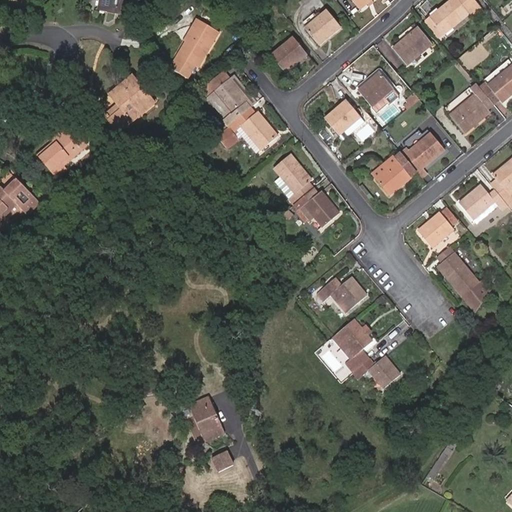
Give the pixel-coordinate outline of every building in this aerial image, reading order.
[(109,0),(106,12),(139,21),(144,0),(109,0)] [(344,0),(340,0),(337,3),(343,11),(349,7),(344,0)] [(445,34),(470,14),(479,6),(474,0),(451,0),(431,17),(445,34)] [(472,17),(482,9),(479,6),(470,14),(472,17)] [(343,26),(329,9),(308,27),(322,44),(343,26)] [(441,38),(445,34),(431,17),(426,21),(441,38)] [(189,46),(177,69),(194,78),(201,65),(204,67),(222,31),(202,20),(190,42),(191,43),(194,44),(192,48),(189,46)] [(434,44),(419,28),(394,48),(409,65),(434,44)] [(310,54),(296,37),(275,55),(289,71),(310,54)] [(476,85),(492,103),(498,98),(501,101),(511,91),(511,63),(487,84),(482,79),(476,85)] [(128,107),(114,118),(123,129),(155,103),(142,87),(146,84),(139,75),(128,83),(130,86),(118,95),(124,102),(128,107)] [(397,92),(383,75),(362,92),(376,109),(381,115),(402,98),(397,92)] [(232,126),(255,106),(251,101),(252,100),(234,77),(216,91),(234,113),(227,120),(232,126)] [(142,87),(155,103),(159,100),(146,84),(142,87)] [(452,112),(449,115),(464,133),(489,112),(486,108),(492,103),(476,85),(471,89),(468,85),(446,104),(452,112)] [(406,108),(416,102),(412,95),(402,102),(406,108)] [(110,113),(114,118),(128,107),(124,102),(110,113)] [(364,119),(350,103),(329,119),(343,137),(364,119)] [(442,107),(449,115),(452,112),(446,104),(442,107)] [(260,112),(255,106),(232,126),(236,131),(240,128),(258,150),(263,145),(279,132),(261,110),(260,112)] [(56,138),(72,124),(69,122),(54,135),(56,138)] [(84,138),(72,124),(56,138),(41,152),(58,171),(66,165),(63,161),(71,155),(68,152),(84,138)] [(409,149),(403,153),(417,170),(423,166),(425,168),(446,151),(433,134),(411,152),(409,149)] [(87,142),(84,138),(68,152),(71,155),(87,142)] [(417,170),(403,153),(397,158),(400,161),(379,179),(393,195),(414,178),(411,175),(417,170)] [(297,205),(317,188),(312,182),(315,180),(294,155),(277,169),(284,177),(298,194),(293,199),(297,205)] [(508,203),(511,207),(511,206),(511,156),(492,173),(495,177),(500,183),(495,187),(494,187),(497,190),(508,203)] [(397,157),(376,175),(379,179),(400,161),(397,158),(397,157)] [(417,170),(425,179),(430,174),(425,168),(423,166),(417,170)] [(0,197),(1,199),(0,200),(0,219),(13,207),(10,204),(17,198),(19,201),(29,211),(42,198),(19,176),(14,182),(12,179),(11,178),(4,185),(3,183),(0,186),(0,197)] [(284,177),(278,182),(293,199),(298,194),(284,177)] [(490,182),(495,187),(500,183),(495,177),(490,182)] [(508,203),(497,190),(492,194),(484,185),(462,203),(476,220),(498,202),(502,206),(506,211),(510,208),(511,207),(508,203)] [(322,194),(317,188),(297,205),(303,210),(304,209),(314,220),(317,217),(326,227),(343,212),(325,191),(322,194)] [(10,204),(13,207),(19,201),(17,198),(10,204)] [(498,202),(476,220),(479,224),(502,206),(498,202)] [(462,220),(451,207),(443,214),(442,213),(424,228),(436,243),(454,228),(454,227),(462,220)] [(451,249),(439,259),(445,266),(441,269),(473,309),(476,309),(479,309),(493,290),(486,281),(482,285),(451,249)] [(368,296),(353,277),(342,285),(336,278),(326,286),(317,294),(323,301),(334,292),(349,311),(368,296)] [(330,341),(348,363),(345,365),(353,375),(355,373),(373,359),(364,348),(374,340),(356,318),(330,341)] [(377,364),(373,359),(355,373),(360,379),(371,369),(386,388),(403,374),(388,355),(377,364)] [(227,438),(213,401),(195,408),(209,445),(227,438)] [(231,455),(215,463),(222,477),(238,469),(231,455)]
